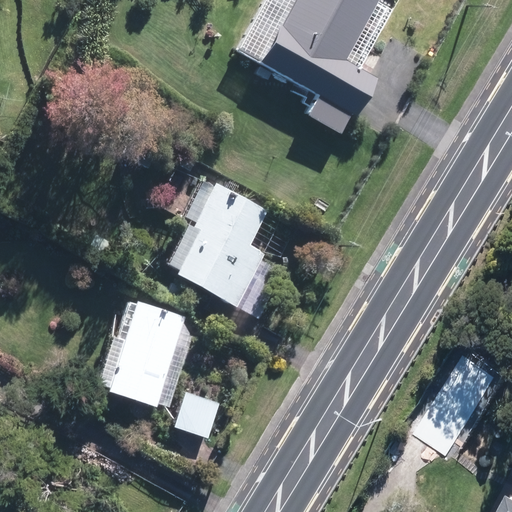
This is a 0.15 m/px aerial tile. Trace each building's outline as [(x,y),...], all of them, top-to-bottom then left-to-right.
[(348,123),(371,79),(350,67),(383,5),(373,0),(252,0),(224,55),(306,99),(294,122),(329,141),(341,119),(348,123)] [(190,194),(154,270),(164,275),(162,280),(252,323),(279,268),(241,250),(260,211),(209,187),(203,200),(190,194)] [(84,389),(94,392),(93,398),(144,415),(147,405),(161,409),(188,330),(112,305),(84,389)] [(433,397),(418,418),(452,441),(479,403),(437,374),(424,391),(433,397)] [(179,392),(168,432),(203,442),(214,402),(179,392)] [(511,511),(511,500),(504,496),(495,511),(511,511)]
